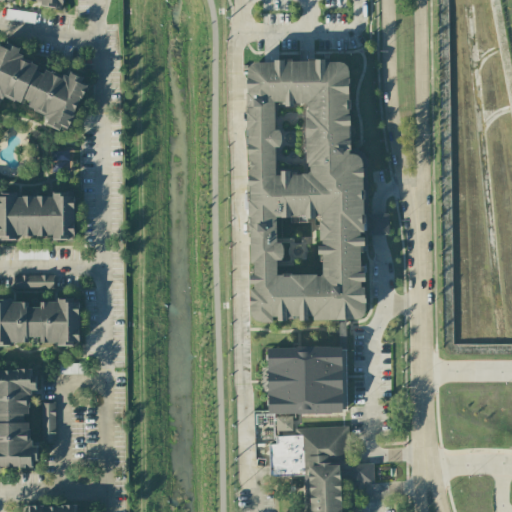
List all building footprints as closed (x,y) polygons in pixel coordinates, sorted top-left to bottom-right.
[(5,20),(35,23),(36,12),(6,10),(5,20)] [(69,128),(82,97),(84,77),(76,76),(71,72),(67,76),(57,75),(53,72),(45,71),(43,74),(27,60),(19,53),(19,49),(8,44),(0,43),(0,98),(2,95),(20,103),(24,100),(38,112),(46,116),(45,124),(50,127),(69,128)] [(247,64),(348,61),(350,151),(361,158),(364,318),(248,317),(247,64)] [(0,195),(0,240),(17,241),(17,238),(74,238),(74,194),(52,194),(52,196),(16,196),(0,195)] [(18,260),(48,260),(48,249),(18,249),(18,260)] [(54,275),(14,275),(14,289),(54,289),(54,275)] [(0,301),(0,344),(29,345),(29,337),(40,337),(40,343),(79,344),(79,302),(40,301),(40,307),(28,307),(29,302),(0,301)] [(270,476),(307,475),(307,511),(341,511),(340,471),(355,485),(374,485),(373,464),(349,464),(349,427),(292,428),(292,418),(296,414),(339,413),(347,405),(345,351),(341,347),(266,348),(268,414),(274,414),(275,441),(269,447),(270,476)] [(58,374),(82,374),(82,363),(58,364),(58,374)] [(0,369),(0,467),(31,467),(31,461),(37,460),(37,446),(33,446),(30,436),(29,422),(30,414),(29,392),(37,390),(37,386),(32,369),(17,369),(14,370),(0,369)] [(55,443),(54,403),(41,403),(42,443),(55,443)]
